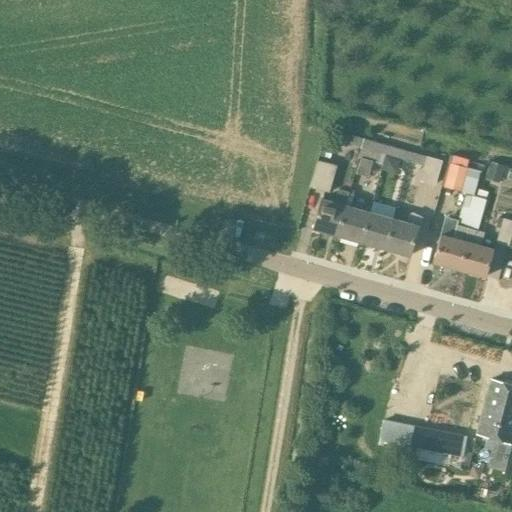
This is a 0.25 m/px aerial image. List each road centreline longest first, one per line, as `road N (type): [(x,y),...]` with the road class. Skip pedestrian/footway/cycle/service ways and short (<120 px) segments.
road 1 (unclassified): [(511,329),(0,189)]
road 2 (unknown): [(287,266),(263,511)]
